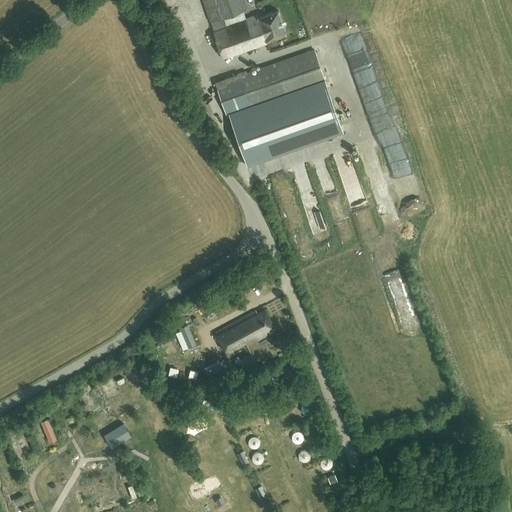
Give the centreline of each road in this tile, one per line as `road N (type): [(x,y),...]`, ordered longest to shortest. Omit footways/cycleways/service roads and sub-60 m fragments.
road 1 (unclassified): [(373,511),(252,207)]
road 2 (unclassified): [(122,0),(183,125),(252,207)]
